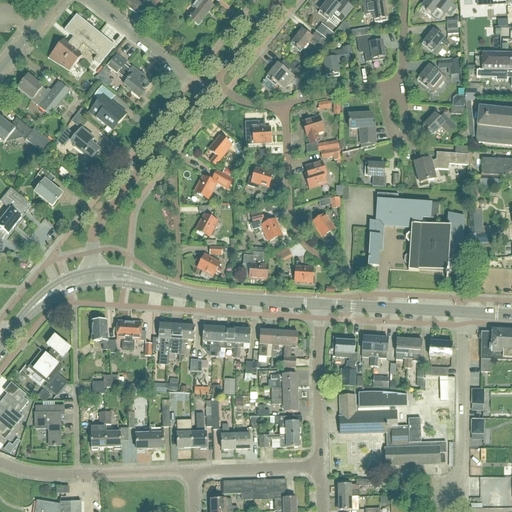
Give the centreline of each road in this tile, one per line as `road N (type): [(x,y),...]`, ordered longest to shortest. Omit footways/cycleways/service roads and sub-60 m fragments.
road 1 (unclassified): [(95,277),(98,221),(210,84)]
road 2 (residential): [(346,297),(341,275),(294,228),(285,106)]
road 3 (residential): [(448,511),(448,481),(459,461),(461,314)]
road 4 (residential): [(319,467),(316,305)]
road 5 (residential): [(210,84),(190,84),(89,0)]
road 6 (residential): [(78,475),(74,328)]
road 7 (tertiary): [(316,305),(178,292)]
road 8 (residential): [(192,471),(319,467)]
road 9 (residential): [(178,292),(175,170)]
